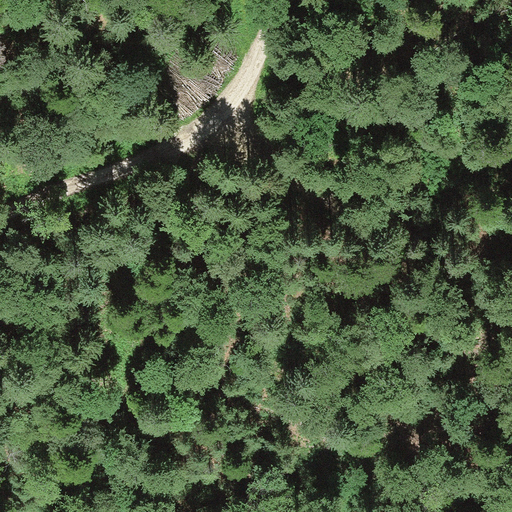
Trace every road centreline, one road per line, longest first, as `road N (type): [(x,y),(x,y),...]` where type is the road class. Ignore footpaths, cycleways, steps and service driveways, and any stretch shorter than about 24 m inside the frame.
road 1 (track): [(0,231),(216,130),(260,63),(286,0)]
road 2 (track): [(234,103),(311,191),(511,315)]
